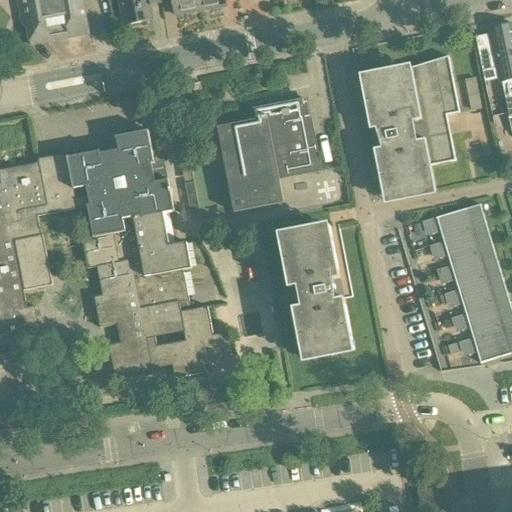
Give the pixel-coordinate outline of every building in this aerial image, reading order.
[(82,0),(21,0),(30,46),(89,35),(82,0)] [(119,0),(124,26),(151,21),(147,0),(119,0)] [(171,0),(175,16),(200,12),(198,0),(171,0)] [(198,0),(200,12),(225,7),(224,0),(198,0)] [(511,27),(511,24),(490,29),(501,82),(509,117),(511,116),(511,27)] [(408,64),(358,75),(368,129),(374,128),(379,148),(371,150),(382,203),(436,193),(431,167),(456,162),(447,117),(460,114),(449,57),(429,63),(429,64),(409,70),(408,64)] [(468,83),(472,110),(490,108),(486,80),(468,83)] [(253,121),(218,128),(234,214),(283,204),(279,181),(322,172),(316,144),(312,145),(304,100),(251,110),(253,121)] [(204,129),(191,132),(195,146),(207,145),(204,129)] [(0,345),(9,344),(11,353),(43,347),(35,307),(19,310),(15,292),(52,285),(42,235),(40,235),(37,216),(87,206),(93,238),(81,240),(87,270),(96,268),(101,296),(93,298),(99,329),(116,326),(119,343),(108,345),(115,377),(172,366),(174,379),(204,373),(203,365),(220,362),(231,360),(227,333),(212,336),(207,308),(191,311),(184,271),(192,270),(187,244),(170,247),(164,215),(174,213),(168,180),(158,182),(148,130),(117,137),(119,150),(101,154),(100,151),(69,157),(68,153),(38,159),(39,163),(0,170),(0,176),(1,183),(0,183),(0,345)] [(185,184),(191,215),(200,213),(194,182),(185,184)] [(480,206),(422,223),(424,232),(430,230),(432,236),(440,233),(443,243),(488,230),(480,206)] [(414,226),(416,234),(424,231),(421,224),(414,226)] [(330,227),(278,238),(303,361),(354,351),(344,299),(336,301),(334,281),(335,281),(330,227)] [(443,243),(429,247),(432,256),(437,254),(439,260),(448,257),(451,267),(495,254),(488,230),(443,243)] [(451,267),(436,272),(439,280),(445,278),(447,284),(455,281),(458,291),(502,278),(495,254),(451,267)] [(226,279),(260,278),(259,266),(225,267),(226,279)] [(458,291),(444,296),(446,304),(452,302),(454,308),(462,305),(465,315),(510,302),(502,278),(458,291)] [(277,303),(274,281),(253,285),(256,306),(277,303)] [(511,309),(510,302),(465,315),(451,320),(454,328),(459,326),(461,332),(470,330),(473,340),(511,327),(511,309)] [(450,319),(442,321),(445,329),(452,326),(450,319)] [(511,327),(473,340),(458,344),(461,352),(467,350),(469,356),(477,354),(481,365),(511,355),(511,327)] [(434,511),(431,489),(417,492),(419,511),(434,511)]
